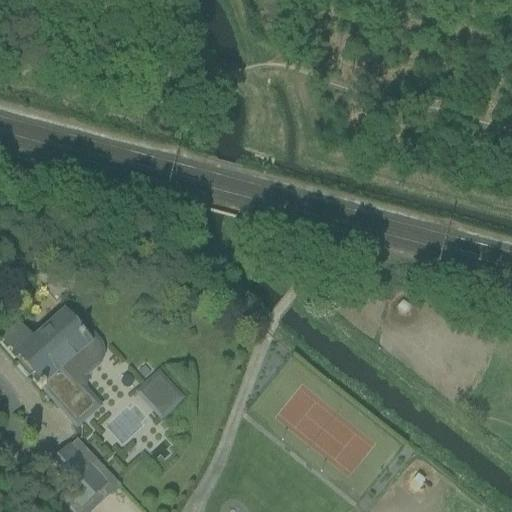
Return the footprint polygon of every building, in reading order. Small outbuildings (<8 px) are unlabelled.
[(35,247),(19,249),(22,262),(37,259),(35,247)] [(62,252),(63,267),(83,266),(82,251),(62,252)] [(351,279),(346,297),(380,306),(385,289),(351,279)] [(43,389),(75,425),(95,408),(78,388),(71,394),(53,373),(88,344),(63,315),(30,342),(16,325),(1,339),(41,385),(37,389),(40,392),(43,389)] [(134,395),(160,423),(184,402),(158,374),(134,395)] [(93,511),(120,488),(76,440),(44,468),(79,506),(72,511),(93,511)]
